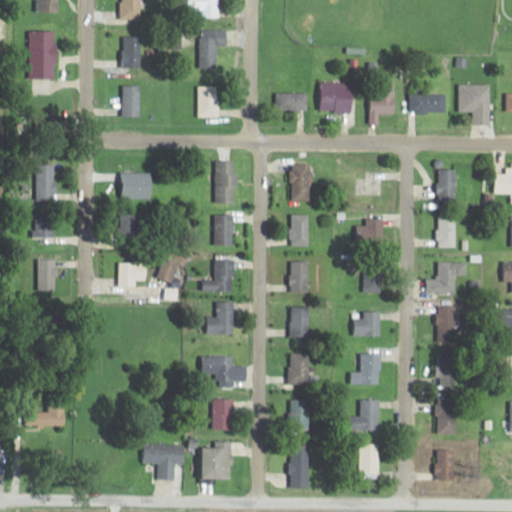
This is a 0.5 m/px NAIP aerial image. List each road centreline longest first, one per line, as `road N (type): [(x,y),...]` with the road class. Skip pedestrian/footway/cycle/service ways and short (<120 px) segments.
road 1 (residential): [(511,507),(0,500)]
road 2 (residential): [(87,136),(511,144)]
road 3 (residential): [(261,503),(260,140)]
road 4 (residential): [(406,505),(402,143)]
road 5 (residential): [(88,0),(85,298)]
road 6 (residential): [(252,139),(250,0)]
